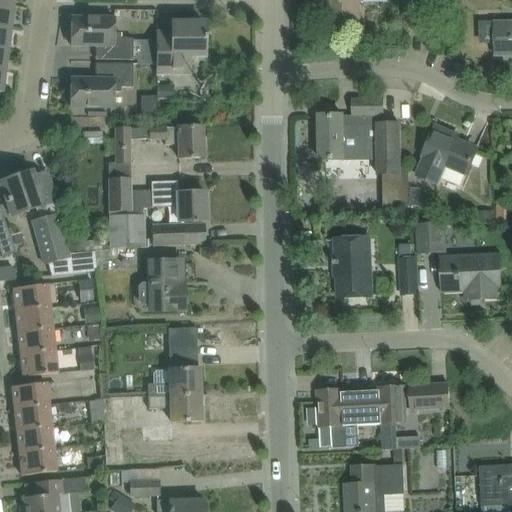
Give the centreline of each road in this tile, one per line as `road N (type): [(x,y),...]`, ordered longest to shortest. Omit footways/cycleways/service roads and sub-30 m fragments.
road 1 (residential): [(277,345),(272,76)]
road 2 (residential): [(277,345),(451,340),(474,347),(511,384)]
road 3 (residential): [(511,102),(422,78),(272,76)]
road 4 (residential): [(282,511),(277,345)]
road 5 (residential): [(0,143),(21,136),(36,115),(46,0)]
